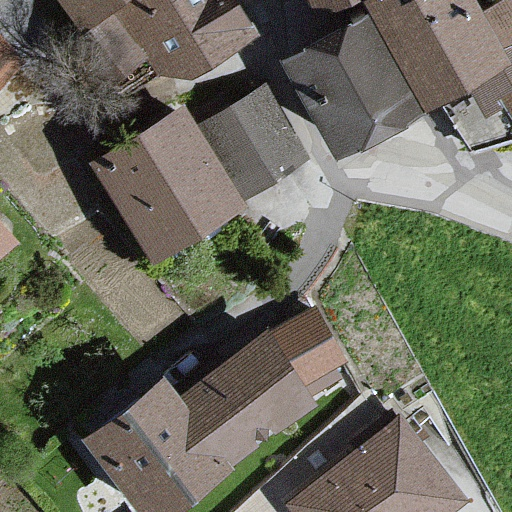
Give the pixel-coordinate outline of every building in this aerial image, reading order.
[(37,0),(53,24),(76,34),(100,74),(136,67),(150,88),(239,42),(216,0),(37,0)] [(317,0),(327,17),(358,0),(317,0)] [(510,64),(501,47),(511,41),(511,0),(502,0),(480,12),(473,0),(374,0),(376,4),(429,102),(444,94),(446,97),(471,84),(510,64)] [(353,29),(328,41),(292,60),(339,152),(415,113),(363,10),(347,18),(350,24),(353,29)] [(480,102),(501,91),(511,85),(511,41),(501,47),(510,64),(471,84),(480,102)] [(511,112),(501,91),(480,102),(471,84),(446,97),(473,147),(511,133),(511,112)] [(511,85),(501,91),(511,112),(511,85)] [(258,92),(185,133),(221,204),(294,165),(258,92)] [(163,113),(70,168),(125,260),(212,211),(163,113)] [(162,378),(87,438),(142,511),(179,511),(315,405),(309,394),(342,379),(299,310),(269,329),(180,394),(162,378)] [(302,496),(292,503),(298,511),(446,511),(461,501),(397,421),(302,496)]
